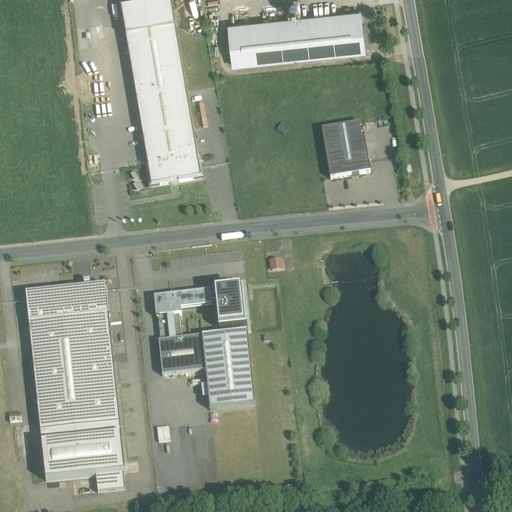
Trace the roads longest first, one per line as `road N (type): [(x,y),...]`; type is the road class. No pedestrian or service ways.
road 1 (unclassified): [(0,255),(444,209)]
road 2 (tertiary): [(444,209),(480,511)]
road 3 (tertiary): [(410,0),(444,209)]
